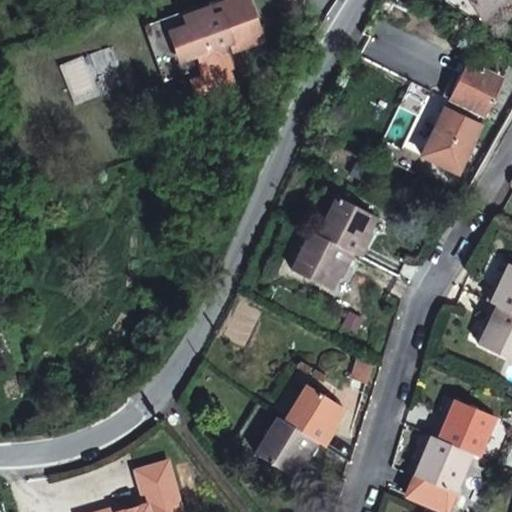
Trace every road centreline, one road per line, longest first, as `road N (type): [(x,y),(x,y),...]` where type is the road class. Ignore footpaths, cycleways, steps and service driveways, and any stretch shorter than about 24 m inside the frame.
road 1 (unclassified): [(0,460),(89,450),(153,405),(338,54),(380,0)]
road 2 (residential): [(458,242),(425,297),(364,511)]
